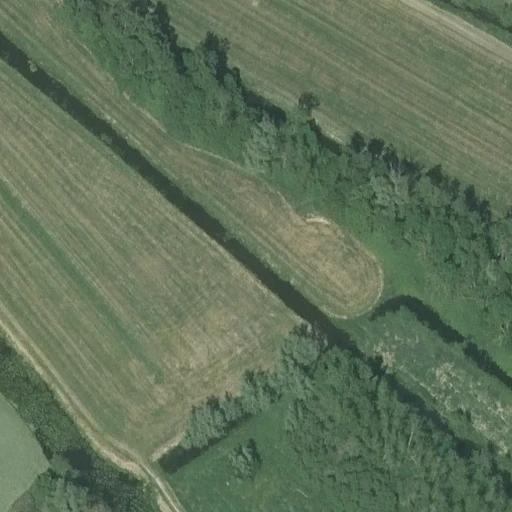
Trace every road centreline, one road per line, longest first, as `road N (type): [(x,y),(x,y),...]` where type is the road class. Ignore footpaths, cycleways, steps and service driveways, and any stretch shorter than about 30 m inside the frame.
road 1 (track): [(176,511),(0,276)]
road 2 (unknown): [(340,0),(511,101)]
road 3 (track): [(511,64),(399,0)]
